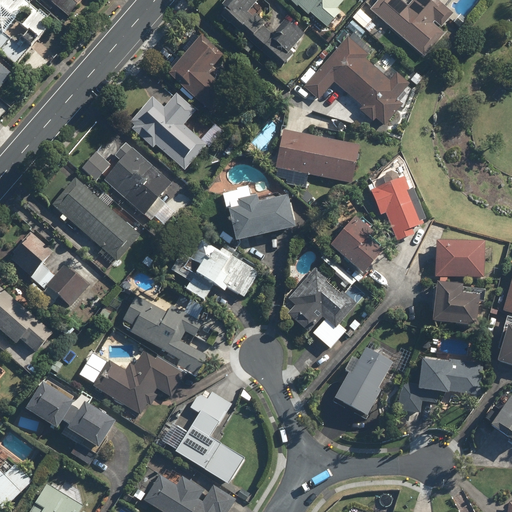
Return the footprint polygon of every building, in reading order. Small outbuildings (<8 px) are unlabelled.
[(0,0),(0,49),(18,64),(30,49),(37,41),(46,31),(40,27),(45,20),(20,0),(18,0),(17,2),(14,0),(0,0)] [(46,0),(69,18),(84,0),(46,0)] [(223,10),(219,15),(248,42),(242,50),(247,55),(254,47),(279,70),(292,56),(289,54),(303,38),(285,22),(272,36),(254,19),(260,12),(255,7),(257,4),(253,0),(224,0),(219,6),(223,10)] [(286,0),(306,18),(309,14),(326,29),(340,14),(336,10),(345,0),(286,0)] [(398,0),(376,0),(370,7),(424,59),(446,36),(440,30),(454,15),(437,0),(414,0),(407,8),(398,0)] [(360,13),(354,20),(370,34),(376,27),(360,13)] [(350,34),(304,88),(318,100),(333,83),(362,108),(359,111),(372,122),(375,119),(384,127),(401,107),(395,101),(409,85),(397,74),(390,82),(364,60),(371,52),(350,34)] [(225,62),(197,36),(182,52),(185,55),(179,61),(177,59),(165,73),(182,89),(179,92),(190,103),(194,99),(209,112),(228,92),(211,77),(225,62)] [(0,87),(12,74),(0,63),(0,87)] [(151,98),(126,126),(151,151),(155,147),(183,172),(207,146),(184,126),(196,112),(177,95),(164,109),(151,98)] [(358,147),(282,132),(273,179),(296,184),(297,174),(351,184),(358,147)] [(95,183),(99,179),(150,221),(165,204),(160,199),(172,185),(124,145),(108,164),(95,154),(81,172),(95,183)] [(385,186),(370,191),(379,216),(385,214),(396,243),(413,236),(411,230),(423,226),(422,222),(424,221),(413,189),(409,190),(405,179),(398,181),(396,176),(396,175),(395,175),(395,174),(394,174),(393,173),(392,173),(391,173),(390,173),(389,173),(388,173),(387,173),(386,174),(385,174),(385,175),(384,175),(384,176),(383,177),(383,178),(383,179),(383,180),(385,186)] [(74,179),(51,205),(117,263),(140,237),(74,179)] [(247,190),(223,195),(233,244),(294,231),(287,198),(256,205),(254,198),(249,199),(247,190)] [(371,235),(355,219),(328,248),(361,278),(383,254),(367,240),(371,235)] [(53,251),(29,233),(8,259),(31,278),(53,251)] [(189,262),(179,256),(169,272),(189,283),(185,291),(205,302),(213,286),(225,293),(226,290),(244,300),(259,274),(201,241),(189,262)] [(483,244),(435,243),(434,278),(482,279),(483,244)] [(74,277),(62,267),(41,293),(53,303),(74,277)] [(355,306),(315,269),(282,306),(296,318),(293,321),(307,333),(309,331),(330,350),(346,332),(338,325),(355,306)] [(511,279),(502,313),(511,316),(511,279)] [(460,290),(461,287),(434,285),(431,324),(476,327),(478,304),(482,304),(483,292),(460,290)] [(0,288),(0,332),(16,347),(20,341),(34,354),(51,336),(0,288)] [(138,290),(122,321),(132,326),(128,334),(180,361),(176,367),(197,378),(207,357),(180,343),(185,334),(194,339),(203,323),(197,320),(202,310),(189,303),(183,314),(138,290)] [(113,311),(104,306),(97,318),(106,323),(113,311)] [(511,329),(507,328),(497,364),(511,368),(511,329)] [(357,361),(350,358),(343,371),(347,373),(333,400),(366,418),(380,393),(377,391),(392,363),(363,348),(357,361)] [(124,372),(107,362),(92,389),(140,416),(146,405),(150,407),(156,397),(154,395),(156,390),(172,399),(186,375),(143,351),(134,367),(129,364),(124,372)] [(63,366),(55,360),(48,370),(57,376),(63,366)] [(418,386),(402,384),(399,412),(420,415),(421,403),(437,405),(438,393),(478,397),(482,367),(421,361),(418,386)] [(72,403),(40,384),(23,412),(56,431),(60,424),(67,428),(62,435),(74,442),(68,452),(90,465),(115,423),(82,404),(77,413),(69,409),(72,403)] [(186,434),(172,425),(161,443),(228,486),(245,460),(210,438),(230,406),(205,390),(201,396),(198,395),(189,409),(198,415),(186,434)] [(511,396),(501,412),(494,408),(485,421),(492,425),(489,430),(511,444),(511,396)] [(0,511),(32,484),(15,465),(2,476),(0,473),(0,511)] [(177,487),(158,476),(143,503),(158,511),(228,511),(235,500),(212,486),(202,503),(198,501),(204,491),(182,478),(177,487)] [(82,506),(45,484),(28,511),(84,511),(80,509),(82,506)]
